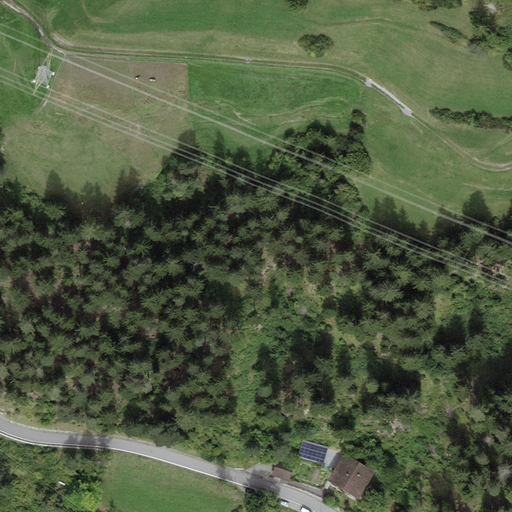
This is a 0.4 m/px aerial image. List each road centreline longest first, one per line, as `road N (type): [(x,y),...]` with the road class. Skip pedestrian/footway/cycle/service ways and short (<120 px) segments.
road 1 (track): [(18,0),(65,46),(345,71),(480,166),(511,167)]
road 2 (tertiary): [(0,425),(129,445),(325,511)]
